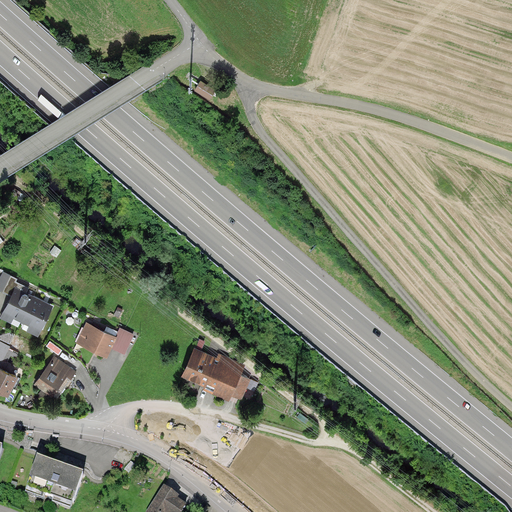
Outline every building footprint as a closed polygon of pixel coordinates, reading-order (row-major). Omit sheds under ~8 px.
[(199,80),(194,88),(207,98),(213,90),(199,80)] [(62,225),(59,229),(67,234),(70,230),(62,225)] [(15,284),(0,313),(0,316),(19,326),(38,335),(54,303),(48,300),(19,286),(15,284)] [(117,309),(113,317),(120,319),(123,312),(117,309)] [(85,323),(76,343),(104,355),(108,348),(113,335),(85,323)] [(113,335),(108,348),(121,354),(129,336),(116,330),(113,335)] [(12,344),(16,337),(6,332),(3,339),(12,344)] [(204,382),(202,386),(229,398),(231,392),(240,371),(244,363),(220,352),(218,356),(195,346),(183,372),(201,381),(204,382)] [(52,357),(33,383),(49,394),(60,378),(64,380),(71,370),(52,357)] [(0,368),(0,390),(6,393),(14,376),(0,368)] [(240,371),(231,392),(242,397),(251,376),(240,371)] [(38,457),(27,487),(72,503),(82,473),(38,457)] [(164,486),(147,511),(179,511),(185,504),(177,498),(179,495),(164,486)]
